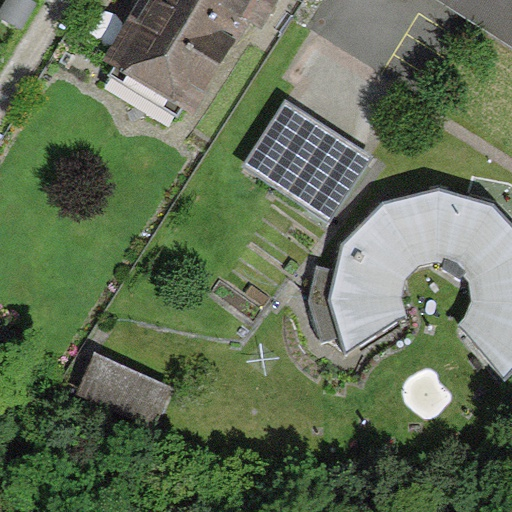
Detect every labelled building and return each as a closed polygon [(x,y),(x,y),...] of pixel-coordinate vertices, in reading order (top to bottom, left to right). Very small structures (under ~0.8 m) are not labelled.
[(280,0),(147,0),(111,65),(191,111),(244,16),(264,28),(280,0)] [(511,0),(452,0),(511,37),(511,0)] [(369,156),(289,106),(249,169),(329,220),(369,156)] [(466,305),(454,328),(493,377),(511,356),(511,233),(482,200),(426,185),(373,202),(335,244),(330,270),(324,296),(333,332),(335,344),(389,316),(389,298),(395,275),(409,261),(431,253),(455,261),(468,279),(466,305)] [(324,296),(330,270),(311,267),(302,300),(312,340),(333,332),(324,296)] [(160,387),(85,350),(64,392),(139,429),(160,387)]
